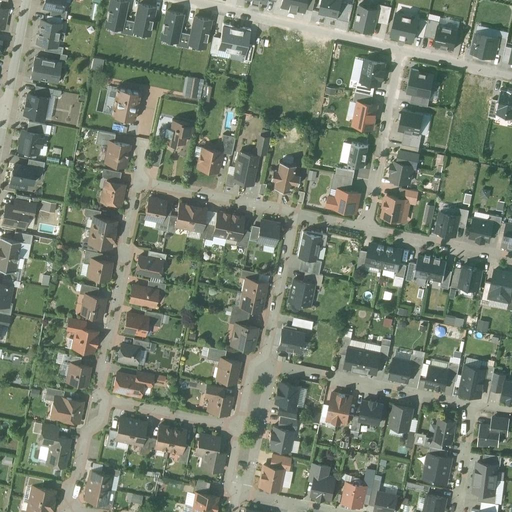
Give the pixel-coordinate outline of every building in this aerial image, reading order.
[(45,0),(44,7),(51,8),(62,11),(62,10),(64,0),(45,0)] [(126,2),(117,0),(110,0),(106,24),(121,27),(123,19),(126,2)] [(282,0),(281,6),(304,11),(305,8),(306,0),(282,0)] [(314,0),(306,0),(305,8),(313,10),(314,0)] [(341,0),(322,0),(320,11),(338,15),(341,1),(341,0)] [(352,4),(341,1),(338,15),(337,18),(349,20),(352,4)] [(380,3),(378,10),(375,21),(387,24),(391,6),(380,3)] [(154,8),(139,5),(136,21),(134,30),(149,33),(154,8)] [(378,10),(361,6),(356,26),(373,30),(375,21),(378,10)] [(62,11),(51,8),(50,15),(62,18),(65,18),(67,11),(62,10),(62,11)] [(419,13),(398,8),(391,35),(413,40),(414,34),(418,17),(419,13)] [(182,14),(166,11),(160,40),(176,43),(178,31),(182,14)] [(46,21),(61,24),(62,18),(50,15),(47,15),(46,21)] [(212,19),(194,15),(190,34),(188,45),(205,49),(212,19)] [(426,19),(418,17),(414,34),(422,37),(426,19)] [(126,34),(129,20),(123,19),(121,27),(120,32),(126,34)] [(424,35),(436,38),(439,26),(440,21),(428,19),(424,35)] [(41,20),(37,43),(46,44),(56,46),(61,24),(46,21),(41,20)] [(134,30),(136,21),(129,20),(126,34),(133,35),(134,30)] [(238,26),(224,23),(220,37),(218,49),(232,52),(238,26)] [(250,29),(238,26),(232,52),(245,55),(247,43),(250,29)] [(456,29),(439,26),(436,38),(435,43),(452,47),(456,29)] [(184,33),(178,31),(176,43),(182,44),(184,33)] [(498,38),(476,32),(471,51),(494,56),(495,53),(498,38)] [(190,34),(184,33),(182,44),(188,45),(190,34)] [(499,35),(498,38),(495,53),(503,55),(507,37),(499,35)] [(220,37),(214,36),(211,52),(217,54),(218,49),(220,37)] [(255,45),(247,43),(245,55),(244,60),(251,61),(255,45)] [(56,46),(46,44),(45,50),(61,53),(62,54),(63,47),(56,46)] [(510,62),(511,54),(511,47),(506,46),(503,60),(510,62)] [(61,53),(59,61),(62,62),(61,67),(65,68),(67,55),(62,54),(61,53)] [(34,56),(30,78),(58,83),(61,67),(62,62),(59,61),(34,56)] [(385,63),(365,58),(360,80),(375,84),(380,85),(385,63)] [(434,75),(412,70),(407,92),(413,93),(430,97),(434,75)] [(196,97),(199,77),(187,76),(184,96),(196,97)] [(354,99),(357,100),(371,103),(375,84),(360,80),(358,80),(354,99)] [(35,85),(34,94),(48,97),(48,98),(51,98),(53,88),(35,85)] [(201,99),(208,100),(210,86),(203,85),(201,99)] [(139,93),(117,88),(111,115),(133,120),(139,93)] [(511,91),(501,89),(496,112),(511,115),(511,91)] [(26,107),(24,114),(44,118),(48,98),(48,97),(34,94),(28,93),(27,100),(26,100),(24,107),(26,107)] [(430,97),(413,93),(411,101),(428,105),(430,97)] [(351,124),(373,129),(378,105),(371,103),(357,100),(351,124)] [(192,136),(195,124),(171,118),(169,126),(167,125),(164,141),(183,146),(186,135),(192,136)] [(29,121),(27,131),(41,134),(44,135),(46,124),(29,121)] [(23,130),(19,150),(37,154),(39,145),(41,145),(43,138),(40,137),(41,134),(27,131),(23,130)] [(107,141),(113,142),(115,134),(96,130),(94,143),(107,146),(107,141)] [(419,133),(404,130),(402,143),(419,146),(421,133),(419,133)] [(259,135),(255,152),(265,154),(268,137),(259,135)] [(234,138),(225,136),(222,152),(231,154),(234,138)] [(113,142),(107,141),(107,146),(104,162),(126,166),(130,146),(113,142)] [(352,144),(348,165),(364,168),(368,147),(352,144)] [(401,144),(398,158),(415,162),(416,162),(419,148),(401,144)] [(161,150),(152,148),(148,164),(157,166),(161,150)] [(222,152),(201,148),(197,169),(217,173),(222,152)] [(258,156),(239,152),(232,182),(251,186),(258,156)] [(391,169),(412,173),(415,162),(398,158),(393,157),(391,169)] [(295,165),(279,162),(277,171),(273,170),(271,181),(275,182),(273,189),(289,192),(290,186),(296,187),(298,175),(293,174),(295,165)] [(14,164),(11,183),(28,186),(31,167),(14,164)] [(334,173),(329,195),(335,196),(337,189),(350,191),(355,171),(337,167),(336,173),(334,173)] [(388,181),(410,185),(412,173),(391,169),(388,181)] [(120,173),(103,170),(101,176),(118,180),(120,173)] [(125,185),(105,181),(100,203),(121,207),(125,185)] [(266,185),(260,184),(258,194),(264,196),(266,185)] [(401,187),(399,197),(406,199),(416,201),(418,191),(401,187)] [(325,208),(355,215),(360,194),(350,191),(337,189),(335,196),(329,195),(328,194),(325,208)] [(304,192),(298,191),(296,203),(302,204),(304,192)] [(385,194),(380,218),(400,223),(406,199),(399,197),(385,194)] [(39,209),(54,211),(56,202),(41,200),(39,209)] [(165,204),(148,200),(144,219),(155,221),(161,222),(163,215),(165,204)] [(6,203),(3,222),(22,225),(26,206),(6,203)] [(188,231),(193,206),(178,203),(173,228),(188,231)] [(193,206),(188,231),(202,234),(207,209),(193,206)] [(456,206),(455,213),(460,214),(458,225),(465,226),(469,209),(456,206)] [(92,217),(98,218),(100,212),(83,208),(82,215),(92,217)] [(440,210),(435,231),(456,235),(458,225),(460,214),(455,213),(440,210)] [(212,236),(225,239),(230,216),(217,213),(212,236)] [(502,217),(490,214),(488,221),(493,222),(491,233),(499,234),(500,227),(501,222),(502,217)] [(170,217),(163,215),(161,222),(155,221),(153,229),(166,232),(170,217)] [(243,218),(230,216),(225,239),(238,241),(243,218)] [(92,217),(89,229),(113,234),(116,221),(98,218),(92,217)] [(488,221),(474,218),(470,236),(478,238),(477,239),(484,241),(484,239),(489,240),(491,233),(493,222),(488,221)] [(511,218),(510,218),(509,223),(501,222),(500,227),(506,228),(504,236),(503,245),(511,246),(511,218)] [(279,224),(261,220),(258,229),(256,241),(255,244),(274,248),(279,224)] [(256,241),(258,229),(251,228),(249,240),(256,241)] [(110,248),(113,234),(89,229),(86,243),(97,245),(110,248)] [(318,235),(302,232),(298,255),(314,258),(318,235)] [(31,236),(13,233),(11,241),(19,243),(30,245),(31,236)] [(1,239),(0,242),(0,252),(17,256),(19,243),(11,241),(1,239)] [(381,269),(387,244),(372,240),(369,251),(366,265),(381,269)] [(96,252),(97,245),(86,243),(82,242),(81,249),(85,250),(96,252)] [(387,244),(381,269),(397,273),(399,263),(402,247),(387,244)] [(369,251),(361,249),(357,266),(365,268),(366,265),(369,251)] [(91,259),(99,261),(101,254),(96,252),(85,250),(82,263),(90,264),(91,259)] [(0,269),(14,272),(17,256),(0,252),(0,269)] [(428,278),(433,257),(420,255),(418,264),(415,275),(428,278)] [(163,261),(139,256),(135,273),(159,278),(163,261)] [(321,261),(301,257),(299,270),(318,274),(321,261)] [(433,257),(428,278),(442,281),(444,269),(446,260),(433,257)] [(99,261),(91,259),(90,264),(87,277),(107,281),(111,263),(99,261)] [(415,275),(418,264),(409,262),(406,279),(414,281),(415,275)] [(399,263),(397,273),(396,275),(404,276),(406,265),(399,263)] [(462,265),(458,287),(479,292),(484,269),(462,265)] [(511,270),(494,267),(487,297),(509,301),(511,286),(511,270)] [(246,277),(258,280),(259,273),(242,269),(240,277),(246,278),(246,277)] [(452,270),(444,269),(442,281),(441,286),(448,288),(452,270)] [(287,301),(308,306),(313,285),(319,287),(322,276),(302,271),(300,280),(293,279),(287,301)] [(243,292),(263,296),(267,282),(258,280),(246,277),(246,278),(243,292)] [(12,286),(0,283),(0,304),(8,306),(9,303),(12,286)] [(85,294),(93,296),(94,288),(81,285),(79,293),(85,294)] [(157,291),(132,286),(129,303),(153,308),(157,291)] [(260,310),(263,296),(243,292),(240,305),(240,306),(250,308),(260,310)] [(93,296),(85,294),(81,314),(100,318),(104,298),(93,296)] [(0,304),(0,313),(10,316),(13,303),(9,303),(8,306),(0,304)] [(240,305),(234,304),(232,305),(231,311),(249,315),(250,308),(240,306),(240,305)] [(147,318),(145,324),(158,327),(161,315),(142,311),(141,317),(147,318)] [(249,315),(231,311),(229,322),(235,324),(236,323),(246,325),(249,315)] [(0,324),(8,326),(10,316),(0,313),(0,324)] [(141,317),(126,314),(122,332),(143,336),(145,324),(147,318),(141,317)] [(292,316),(290,323),(311,327),(312,319),(292,316)] [(383,324),(390,325),(392,318),(385,316),(383,324)] [(85,322),(68,318),(65,331),(74,333),(71,348),(93,352),(97,331),(83,328),(85,322)] [(486,330),(489,321),(478,318),(476,327),(486,330)] [(235,324),(231,344),(253,349),(257,327),(246,325),(236,323),(235,324)] [(281,328),(277,348),(299,353),(303,333),(281,328)] [(346,354),(348,346),(350,338),(342,336),(339,353),(346,354)] [(133,340),(131,349),(139,351),(148,353),(150,344),(133,340)] [(382,345),(381,353),(379,362),(385,363),(388,346),(382,345)] [(360,371),(365,349),(348,346),(346,354),(344,368),(360,371)] [(131,349),(120,347),(117,360),(136,364),(139,351),(131,349)] [(226,351),(209,348),(207,359),(219,362),(220,357),(225,359),(226,351)] [(381,353),(365,349),(360,371),(376,375),(379,362),(381,353)] [(70,362),(77,364),(78,358),(63,354),(61,364),(70,366),(70,362)] [(225,359),(220,357),(219,362),(215,379),(235,384),(240,362),(225,359)] [(393,358),(388,379),(407,383),(412,362),(393,358)] [(77,364),(70,362),(70,366),(66,382),(87,387),(91,367),(77,364)] [(450,363),(448,369),(446,379),(455,381),(459,365),(450,363)] [(495,366),(481,364),(480,367),(486,369),(484,377),(492,379),(495,366)] [(463,378),(483,383),(484,377),(486,369),(480,367),(466,365),(463,378)] [(429,366),(424,386),(444,390),(446,379),(448,369),(429,366)] [(133,378),(115,374),(112,392),(140,398),(142,385),(151,387),(153,375),(134,372),(133,378)] [(483,383),(463,378),(460,392),(480,396),(483,383)] [(511,379),(504,378),(500,397),(511,399),(511,379)] [(304,387),(278,382),(274,403),(279,404),(277,414),(297,418),(304,387)] [(223,390),(205,386),(203,398),(209,399),(207,411),(228,416),(232,398),(222,396),(223,390)] [(54,396),(61,398),(62,392),(46,388),(43,400),(53,402),(54,396)] [(326,419),(337,422),(343,394),(332,392),(326,419)] [(351,396),(343,394),(337,422),(345,423),(351,396)] [(61,398),(54,396),(53,402),(50,418),(79,424),(83,402),(61,398)] [(383,404),(364,400),(360,419),(359,421),(361,421),(378,425),(383,404)] [(413,408),(393,404),(389,426),(409,430),(413,408)] [(456,421),(438,417),(433,438),(443,440),(451,442),(456,421)] [(509,419),(492,417),(491,425),(500,426),(500,433),(507,434),(509,419)] [(359,433),(361,421),(359,421),(360,419),(354,418),(351,431),(359,433)] [(115,440),(129,443),(133,422),(119,419),(115,440)] [(145,424),(133,422),(129,443),(141,445),(145,424)] [(491,425),(481,424),(478,445),(489,446),(489,443),(498,444),(500,433),(500,426),(491,425)] [(61,428),(42,425),(38,445),(49,447),(46,463),(65,467),(70,438),(60,436),(61,428)] [(273,425),(268,447),(291,452),(296,430),(273,425)] [(154,449),(168,452),(172,429),(159,426),(154,449)] [(184,432),(172,429),(168,452),(179,454),(181,445),(184,432)] [(406,444),(412,445),(415,431),(409,430),(406,444)] [(219,438),(200,434),(196,454),(203,456),(201,467),(221,471),(226,452),(216,450),(219,438)] [(443,440),(433,438),(426,437),(424,444),(441,448),(443,440)] [(189,447),(181,445),(179,454),(178,462),(185,463),(189,447)] [(272,453),(270,466),(283,468),(284,466),(288,467),(290,457),(272,453)] [(502,455),(484,453),(483,462),(497,464),(497,465),(500,465),(502,455)] [(452,460),(427,454),(422,480),(447,486),(452,460)] [(312,462),(308,480),(315,481),(312,496),(330,500),(335,479),(325,478),(328,466),(312,462)] [(483,462),(478,462),(476,472),(475,472),(474,476),(496,479),(497,465),(497,464),(483,462)] [(270,466),(264,464),(260,484),(279,488),(283,468),(270,466)] [(85,484),(109,489),(112,475),(88,470),(85,484)] [(496,479),(474,476),(474,480),(475,481),(474,491),(479,492),(494,494),(494,493),(496,479)] [(375,503),(378,492),(380,481),(374,479),(369,501),(375,503)] [(366,485),(345,481),(341,502),(362,506),(366,485)] [(109,489),(85,484),(82,500),(106,505),(109,489)] [(31,485),(28,498),(53,503),(56,491),(31,485)] [(193,490),(190,505),(217,510),(220,496),(193,490)] [(141,502),(142,494),(127,492),(126,500),(141,502)] [(393,511),(397,496),(378,492),(375,503),(374,511),(380,511),(393,511)] [(494,494),(479,492),(478,501),(496,503),(497,493),(494,493),(494,494)] [(442,511),(445,498),(427,494),(423,510),(430,511),(442,511)] [(50,511),(53,503),(28,498),(25,510),(33,511),(50,511)]
